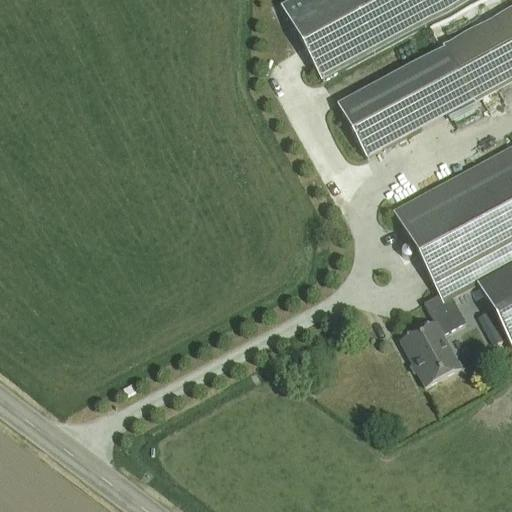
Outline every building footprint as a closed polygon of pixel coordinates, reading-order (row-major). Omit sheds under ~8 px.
[(306,0),(283,12),(321,84),(477,0),(306,0)] [(442,52),(336,111),(349,135),(357,149),(365,164),(471,105),(475,112),(511,91),(511,9),(441,50),(442,52)] [(511,151),(395,215),(393,217),(439,302),(425,310),(436,330),(402,348),(427,394),(462,374),(444,341),(466,330),(450,301),(477,287),(511,267),(511,151)] [(511,351),(511,267),(477,287),(511,351)] [(499,335),(489,340),(494,349),(504,344),(499,335)]
